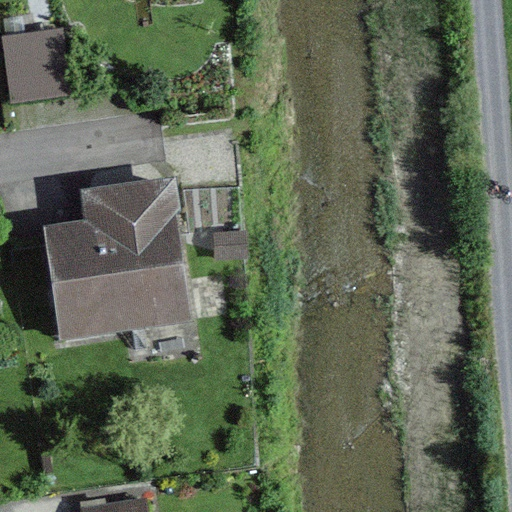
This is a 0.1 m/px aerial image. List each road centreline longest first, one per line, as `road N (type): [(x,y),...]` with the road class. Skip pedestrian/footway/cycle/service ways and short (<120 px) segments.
road 1 (track): [(485,0),(511,392)]
road 2 (residential): [(0,160),(158,137)]
